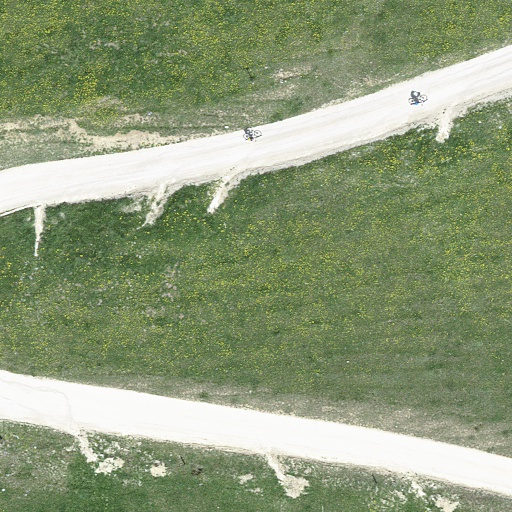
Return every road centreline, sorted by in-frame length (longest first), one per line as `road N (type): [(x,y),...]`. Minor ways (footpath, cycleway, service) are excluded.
road 1 (unclassified): [(511,65),(279,146),(0,211)]
road 2 (unclassified): [(0,400),(381,456),(511,490)]
